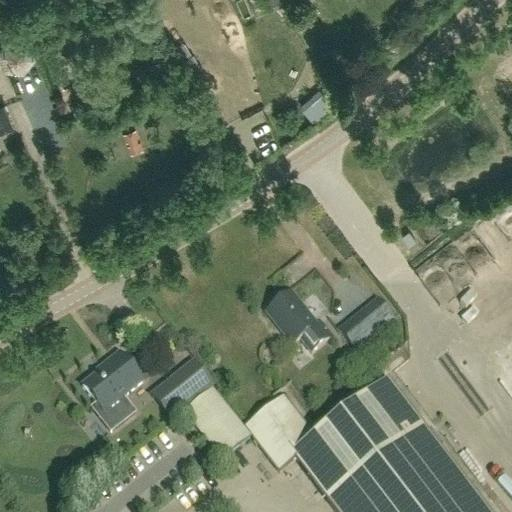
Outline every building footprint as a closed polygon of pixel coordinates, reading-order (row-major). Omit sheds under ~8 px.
[(267,0),(273,10),(292,0),(267,0)] [(24,75),(36,60),(28,42),(8,39),(0,50),(0,62),(4,73),(24,75)] [(129,77),(117,82),(123,94),(135,89),(129,77)] [(0,132),(12,128),(5,112),(0,114),(0,132)] [(136,131),(123,135),(131,157),(143,152),(136,131)] [(454,288),(470,277),(454,255),(438,266),(454,288)] [(311,295),(302,302),(317,322),(327,315),(311,295)] [(301,342),(312,355),(332,339),(321,325),(317,328),(291,296),(267,315),(293,348),(301,342)] [(376,303),(340,331),(356,351),(392,323),(376,303)] [(103,416),(104,416),(116,431),(135,416),(123,401),(142,386),(120,357),(103,370),(105,372),(83,390),(103,416)] [(192,367),(160,393),(153,399),(171,421),(210,389),(192,367)] [(283,400),(246,430),(248,434),(246,435),(214,393),(186,414),(221,461),(252,438),(280,475),(296,463),(333,511),(485,511),(387,383),(313,439),(283,400)]
